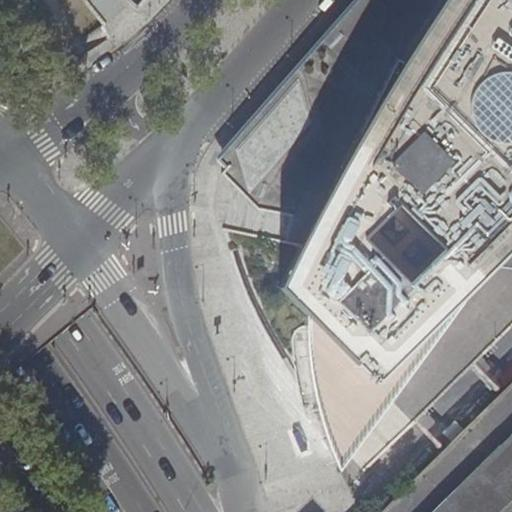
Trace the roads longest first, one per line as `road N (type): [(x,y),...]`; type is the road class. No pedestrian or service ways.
road 1 (primary): [(237,470),(185,317),(170,224),(174,145)]
road 2 (primary): [(189,511),(0,240)]
road 3 (unclassified): [(237,470),(71,245)]
road 4 (primary): [(0,324),(127,502)]
road 5 (tertiary): [(174,145),(302,0)]
road 6 (tertiary): [(71,245),(174,145)]
road 7 (tertiary): [(112,84),(2,157)]
